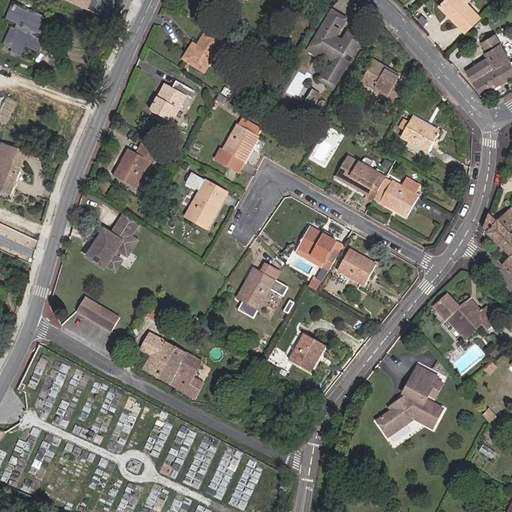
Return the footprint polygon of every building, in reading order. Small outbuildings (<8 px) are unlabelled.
[(60,0),(85,12),(90,0),(60,0)] [(463,0),(448,0),(443,5),(466,34),(481,20),(463,0)] [(1,46),(11,50),(9,54),(18,59),(23,47),(35,52),(42,39),(29,33),(31,28),(34,29),(39,18),(12,6),(6,20),(15,24),(16,21),(22,23),(19,29),(14,26),(12,31),(9,30),(1,46)] [(332,60),(321,80),(335,90),(351,64),(345,60),(349,54),(354,57),(362,44),(361,40),(351,34),(348,35),(344,41),(337,37),(330,33),(341,15),(334,11),(313,46),(321,51),(332,60)] [(349,20),(341,15),(330,33),(337,37),(344,28),(349,20)] [(29,33),(42,39),(44,34),(34,29),(31,28),(29,33)] [(198,49),(196,47),(193,45),(184,59),(205,71),(224,40),(207,30),(198,44),(200,46),(198,49)] [(489,59),(467,71),(482,95),(511,76),(511,64),(495,36),(483,43),(488,53),(486,54),(489,59)] [(321,51),(313,46),(310,51),(318,56),(320,53),(321,51)] [(388,97),(397,102),(405,88),(398,84),(402,76),(375,61),(363,83),(388,97)] [(199,91),(181,81),(176,89),(169,85),(153,113),(173,124),(188,98),(194,101),(199,91)] [(314,91),(308,102),(314,105),(321,95),(314,91)] [(231,99),(223,94),(220,99),(228,105),(231,99)] [(392,111),(397,102),(388,97),(383,105),(392,111)] [(442,133),(429,126),(414,118),(402,139),(430,155),(438,140),(442,133)] [(245,119),(241,126),(261,137),(265,130),(245,119)] [(261,137),(241,126),(222,160),(232,165),(236,158),(246,164),(261,137)] [(317,135),(312,132),(307,140),(312,143),(317,135)] [(0,171),(2,173),(0,179),(0,188),(9,193),(11,194),(28,154),(5,145),(2,151),(0,156),(0,171)] [(138,193),(153,165),(158,168),(164,158),(144,147),(139,157),(132,153),(125,166),(117,181),(138,193)] [(242,171),(246,164),(236,158),(232,165),(242,171)] [(380,191),(387,179),(351,158),(339,179),(369,197),(375,188),(380,191)] [(53,166),(61,169),(63,163),(55,160),(53,166)] [(395,183),(387,179),(380,191),(375,200),(383,204),(395,183)] [(419,196),(423,187),(413,181),(408,190),(419,196)] [(408,190),(395,183),(383,204),(410,219),(422,198),(419,196),(408,190)] [(227,197),(208,186),(189,220),(209,232),(224,205),(223,204),(227,197)] [(9,193),(0,188),(0,197),(7,200),(9,193)] [(492,216),(487,231),(506,248),(511,241),(511,209),(499,222),(492,216)] [(144,226),(131,218),(119,238),(112,234),(94,261),(112,272),(114,268),(122,274),(128,265),(120,260),(125,252),(132,257),(141,243),(135,240),(144,226)] [(328,279),(332,271),(341,256),(334,252),(338,245),(310,229),(298,251),(326,267),(321,275),(328,279)] [(378,269),(352,254),(339,275),(366,290),(378,269)] [(263,273),(256,269),(238,299),(261,311),(283,274),(267,266),(263,273)] [(320,284),(314,281),(309,288),(316,292),(320,284)] [(463,307),(450,293),(436,306),(450,320),(451,319),(468,338),(485,323),(481,317),(486,311),(485,310),(477,302),(475,304),(471,299),(463,307)] [(109,331),(108,334),(118,339),(126,324),(90,305),(83,320),(105,332),(107,330),(109,331)] [(152,306),(146,314),(158,323),(164,315),(152,306)] [(499,319),(489,307),(486,311),(481,317),(485,323),(490,327),(499,319)] [(448,320),(443,324),(456,339),(461,335),(448,320)] [(315,353),(323,340),(307,331),(291,358),(315,371),(323,358),(315,353)] [(164,340),(153,334),(143,350),(153,356),(145,371),(197,398),(201,391),(204,385),(194,379),(204,362),(164,340)] [(331,345),(323,340),(315,353),(323,358),(331,345)] [(497,368),(491,363),(482,370),(490,377),(497,368)] [(392,408),(377,419),(389,435),(414,417),(434,427),(444,407),(426,397),(428,393),(436,378),(438,375),(416,365),(413,370),(405,393),(400,402),(392,408)] [(436,378),(428,393),(435,396),(443,382),(436,378)] [(397,399),(389,405),(392,408),(400,402),(405,393),(403,390),(397,399)] [(496,418),(488,409),(485,413),(492,422),(496,418)] [(496,452),(484,444),(480,451),(492,459),(496,452)]
